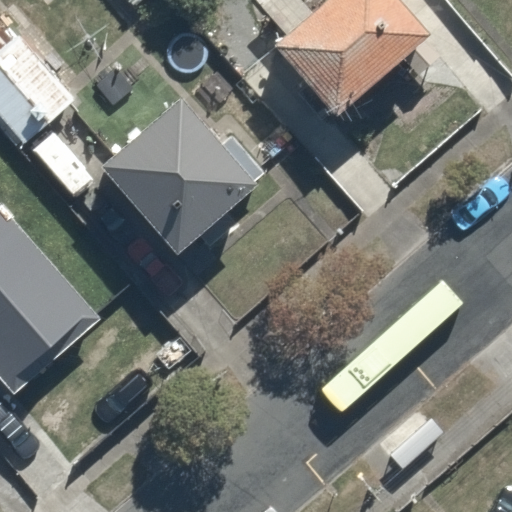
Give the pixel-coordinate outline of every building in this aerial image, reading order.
[(113,0),(126,12),(138,0),(113,0)] [(247,0),(207,35),(269,105),(361,24),(339,0),(247,0)] [(0,116),(16,103),(27,117),(62,87),(4,20),(0,23),(0,116)] [(36,145),(110,233),(194,163),(120,75),(36,145)] [(0,334),(31,307),(0,272),(0,334)] [(511,511),(511,475),(464,511),(511,511)]
